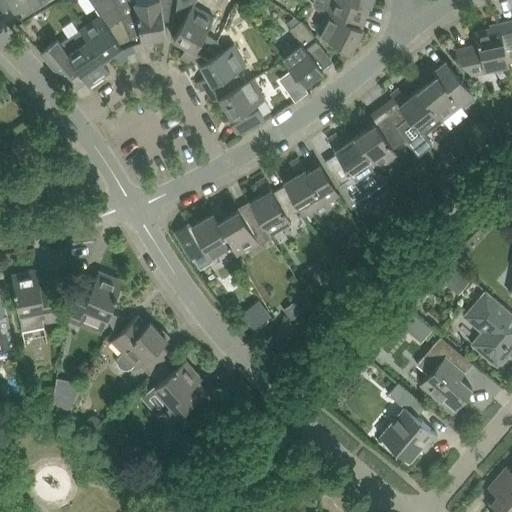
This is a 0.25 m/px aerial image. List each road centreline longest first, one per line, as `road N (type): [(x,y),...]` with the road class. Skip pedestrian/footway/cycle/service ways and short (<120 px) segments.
road 1 (residential): [(133,206),(201,320),(263,354),(297,409),(417,511)]
road 2 (unclassified): [(223,165),(344,87),(398,34)]
road 3 (residential): [(75,117),(146,76),(166,76),(178,83),(223,165)]
road 4 (residential): [(0,236),(133,206)]
road 5 (residential): [(425,511),(511,413)]
